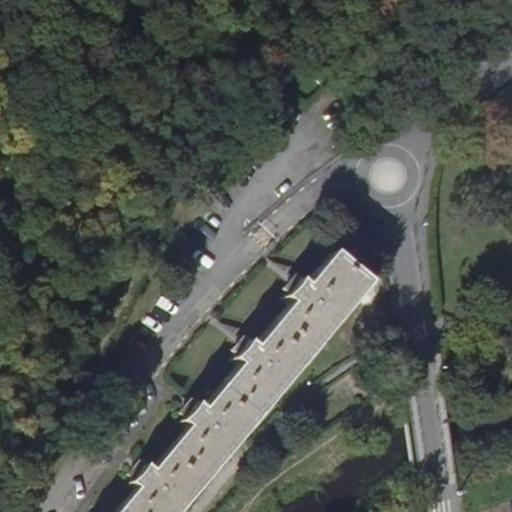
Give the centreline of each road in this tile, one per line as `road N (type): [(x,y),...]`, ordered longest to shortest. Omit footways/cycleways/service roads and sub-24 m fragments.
road 1 (residential): [(394,203),(443,511)]
road 2 (residential): [(511,52),(469,82),(405,153)]
